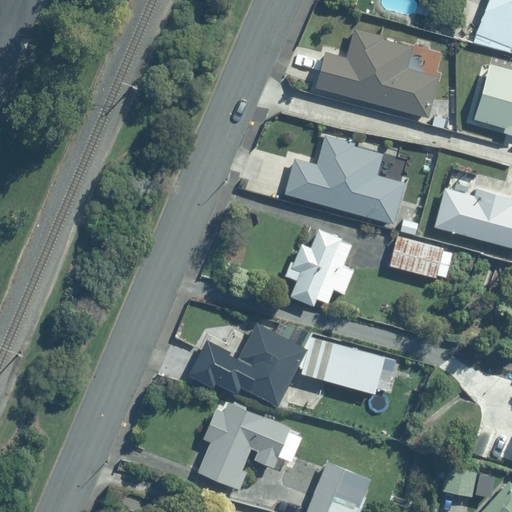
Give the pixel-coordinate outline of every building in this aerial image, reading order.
[(511,0),(491,0),(475,41),(508,54),(511,43),(511,0)] [(412,45),(355,30),(349,58),(324,52),(316,89),(430,120),(441,76),(406,67),(412,45)] [(511,73),(489,68),(475,121),(506,129),(505,133),(511,135),(511,73)] [(382,152),(326,136),(318,164),(295,158),(285,195),(392,225),(403,183),(376,175),(382,152)] [(353,244),(307,224),(285,277),(296,282),(290,296),(314,306),(318,297),(328,302),(334,289),(342,293),(353,268),(344,264),(353,244)] [(442,249),(397,237),(389,265),(435,277),(436,276),(445,279),(451,254),(441,252),(442,249)] [(304,350),(257,324),(238,360),(248,366),(237,385),(274,405),(304,350)] [(301,374),(376,395),(378,390),(385,392),(394,361),(311,338),(301,374)] [(222,409),(217,407),(203,438),(209,440),(196,471),(238,489),(245,471),(240,469),(245,457),(272,468),(276,460),(289,465),(303,432),(301,431),(305,421),(287,413),(281,427),(227,403),(225,402),(222,409)] [(477,464),(450,458),(442,492),(469,498),(477,464)] [(320,472),(305,511),(358,511),(367,489),(320,472)] [(511,511),(511,484),(505,479),(476,511),(477,511),(511,511)]
